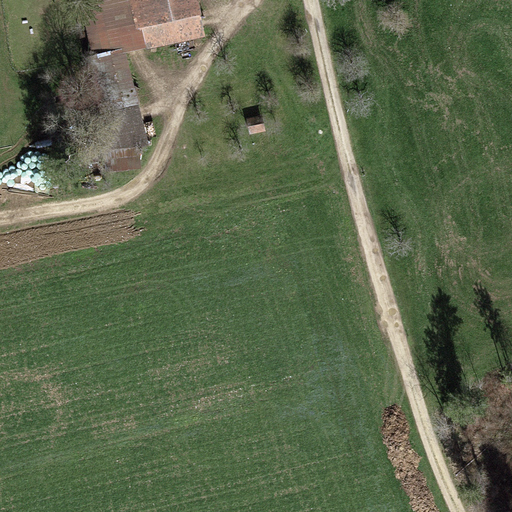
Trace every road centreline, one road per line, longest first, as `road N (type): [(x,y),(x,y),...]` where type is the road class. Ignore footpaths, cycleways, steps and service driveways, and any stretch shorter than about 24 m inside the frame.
road 1 (track): [(458,511),(405,367),(314,0)]
road 2 (track): [(246,0),(213,44),(151,173),(115,198),(0,222)]
